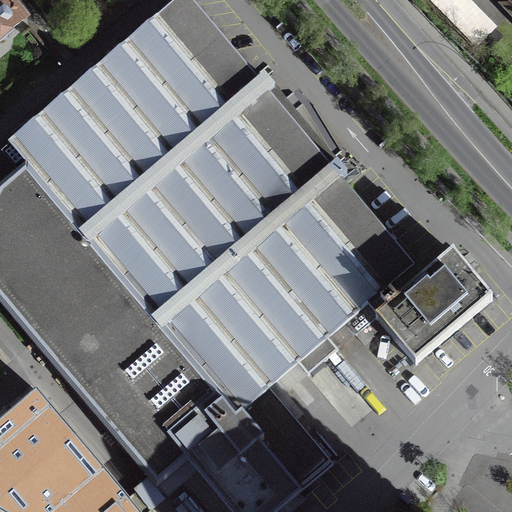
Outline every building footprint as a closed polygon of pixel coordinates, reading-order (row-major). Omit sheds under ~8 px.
[(0,0),(0,38),(24,18),(8,0),(0,0)] [(238,415),(269,389),(368,306),(378,317),(423,279),(420,275),(414,268),(415,267),(341,180),(347,175),(337,163),(331,168),(269,94),(274,89),(264,77),(259,82),(189,0),(180,0),(12,142),(29,162),(0,186),(0,302),(156,487),(187,461),(230,511),(277,511),(302,491),(238,415)] [(479,311),(491,300),(452,254),(423,279),(378,317),(376,318),(415,364),(479,311)] [(15,367),(0,349),(0,373),(3,377),(15,367)] [(333,465),(269,389),(238,415),(302,491),(333,465)] [(139,511),(37,390),(0,421),(0,511),(139,511)]
